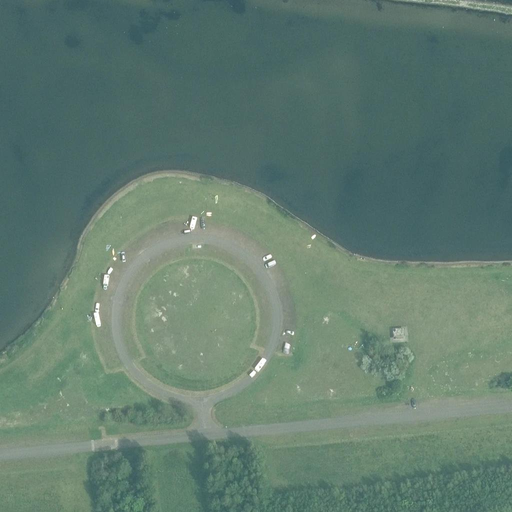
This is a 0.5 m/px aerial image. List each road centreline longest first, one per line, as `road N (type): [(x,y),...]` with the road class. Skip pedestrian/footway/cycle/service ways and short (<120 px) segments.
road 1 (residential): [(203,399),(243,383),(270,348),(275,327),(268,284),(256,266),(198,238),(141,259),(114,312),(131,368),(183,398)]
road 2 (unclassified): [(204,435),(511,406)]
road 3 (unclassified): [(0,453),(204,435)]
